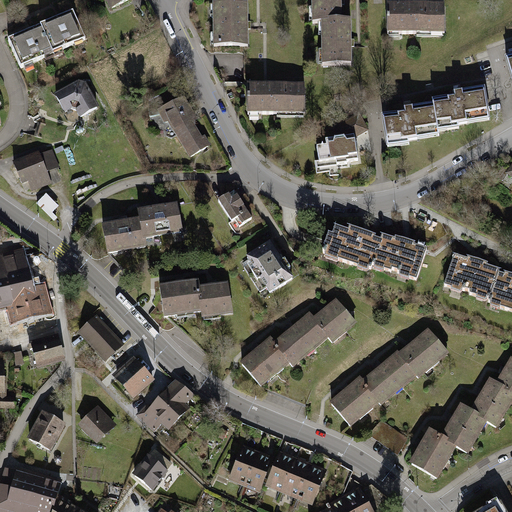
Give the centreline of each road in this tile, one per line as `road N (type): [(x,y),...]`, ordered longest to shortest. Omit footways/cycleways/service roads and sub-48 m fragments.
road 1 (tertiary): [(67,256),(204,387),(367,465),(422,511)]
road 2 (residential): [(258,175),(325,203),(380,200),(417,190),(511,137)]
road 3 (residential): [(0,462),(31,405),(66,366),(56,285),(67,256)]
road 4 (residential): [(54,246),(114,188),(179,176),(258,175)]
road 5 (residential): [(163,1),(258,175)]
